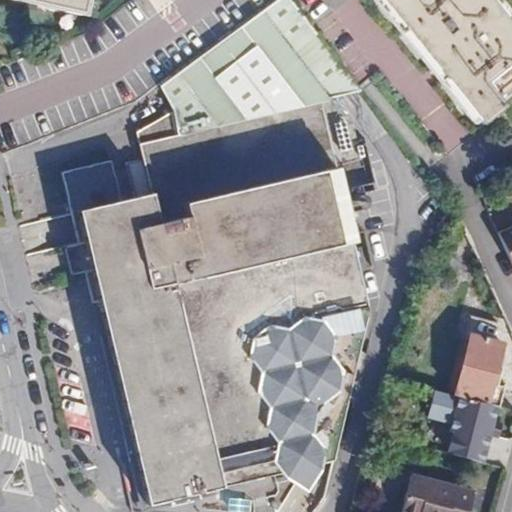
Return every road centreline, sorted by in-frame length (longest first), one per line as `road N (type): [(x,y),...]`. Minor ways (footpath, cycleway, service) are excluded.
road 1 (residential): [(0,108),(106,71),(200,0)]
road 2 (residential): [(460,175),(511,295)]
